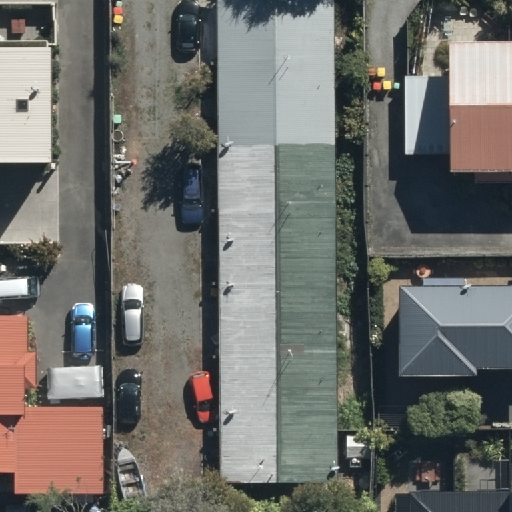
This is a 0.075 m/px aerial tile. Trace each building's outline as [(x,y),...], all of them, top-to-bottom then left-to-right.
[(331,0),(214,0),(215,482),(331,482),(331,0)] [(0,37),(0,173),(52,173),(51,57),(1,57),(0,38),(0,37)] [(511,40),(442,41),(443,78),(402,79),(402,157),(445,157),(445,170),(511,169),(511,40)] [(511,283),(392,286),(394,377),(471,375),(471,367),(511,366),(511,283)] [(468,430),(385,430),(385,484),(468,484),(468,430)] [(511,511),(511,489),(389,490),(389,511),(511,511)]
